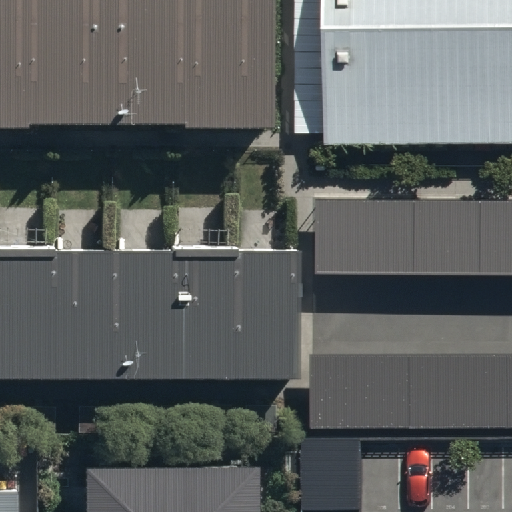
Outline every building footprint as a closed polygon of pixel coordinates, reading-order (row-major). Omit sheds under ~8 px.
[(0,0),(0,121),(273,120),(272,0),(0,0)] [(511,0),(337,0),(337,136),(511,135),(511,0)] [(511,190),(326,191),(326,260),(511,259),(511,190)] [(0,367),(294,367),(294,239),(0,239),(0,367)] [(511,344),(321,344),(321,415),(511,415),(511,344)] [(254,511),(254,446),(84,447),(83,511),(254,511)] [(0,511),(24,511),(24,486),(0,485),(0,511)]
